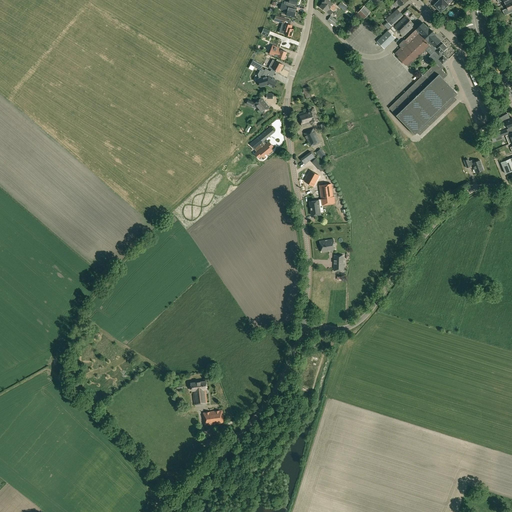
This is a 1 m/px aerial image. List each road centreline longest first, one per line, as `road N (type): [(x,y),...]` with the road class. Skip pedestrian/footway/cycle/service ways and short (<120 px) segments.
road 1 (unclassified): [(304,322),(347,327),(360,320),(464,196),(511,189)]
road 2 (unclassified): [(171,511),(267,405),(304,322)]
road 3 (unclassified): [(304,322),(308,256),(287,99)]
